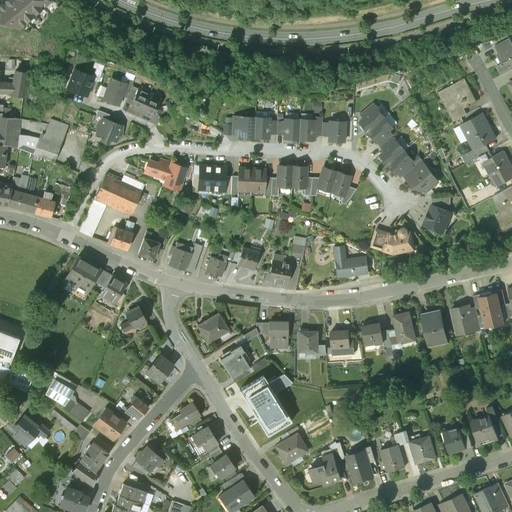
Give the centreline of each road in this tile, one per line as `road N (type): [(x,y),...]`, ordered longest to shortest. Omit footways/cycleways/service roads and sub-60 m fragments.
road 1 (secondary): [(501,0),(375,33),(295,41),(196,29),(117,0)]
road 2 (residential): [(174,283),(335,302),(511,264)]
road 3 (residential): [(158,148),(337,152),(370,169),(403,207)]
road 4 (residential): [(334,511),(511,456)]
road 5 (residential): [(93,511),(117,461),(197,368)]
road 6 (residential): [(298,511),(197,368)]
road 7 (residential): [(65,239),(101,170),(127,153),(158,148)]
